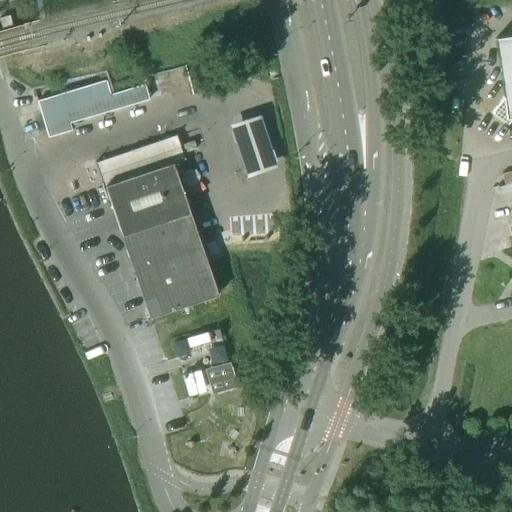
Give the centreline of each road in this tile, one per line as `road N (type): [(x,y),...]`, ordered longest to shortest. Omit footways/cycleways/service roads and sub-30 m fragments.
road 1 (unclassified): [(165,477),(138,388),(22,168),(0,90)]
road 2 (secondary): [(279,0),(313,174),(315,269),(280,403)]
road 3 (unclassified): [(426,454),(491,155),(511,146)]
road 4 (secondary): [(312,415),(357,258),(364,177)]
road 5 (secondary): [(364,177),(324,0)]
road 6 (secondary): [(364,177),(371,110),(351,0)]
road 7 (unclassified): [(312,415),(426,454)]
